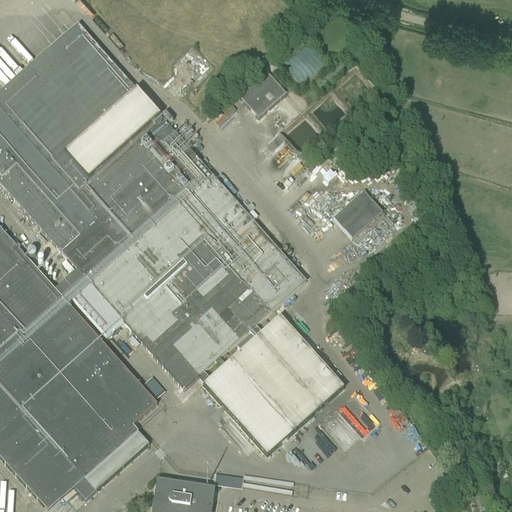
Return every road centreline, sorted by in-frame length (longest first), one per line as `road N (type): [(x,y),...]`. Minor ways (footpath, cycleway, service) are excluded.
road 1 (unknown): [(221,511),(226,497),(237,494),(374,511)]
road 2 (unclassified): [(511,47),(361,0)]
